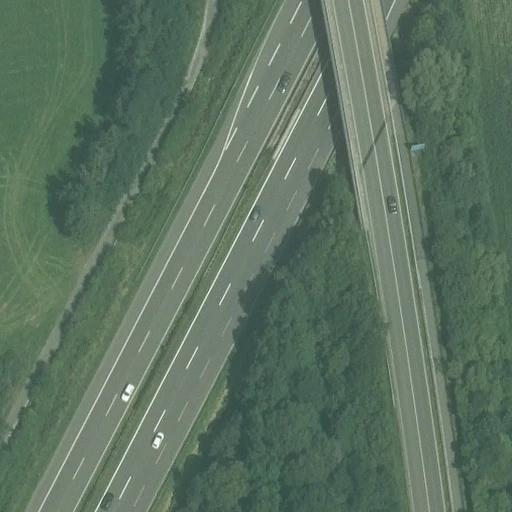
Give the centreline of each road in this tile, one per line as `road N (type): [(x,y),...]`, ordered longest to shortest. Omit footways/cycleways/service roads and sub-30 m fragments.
road 1 (motorway): [(321,0),(56,511)]
road 2 (motorway): [(116,511),(378,0)]
road 3 (primary): [(427,511),(342,0)]
road 4 (track): [(216,0),(215,31),(198,76),(0,459)]
